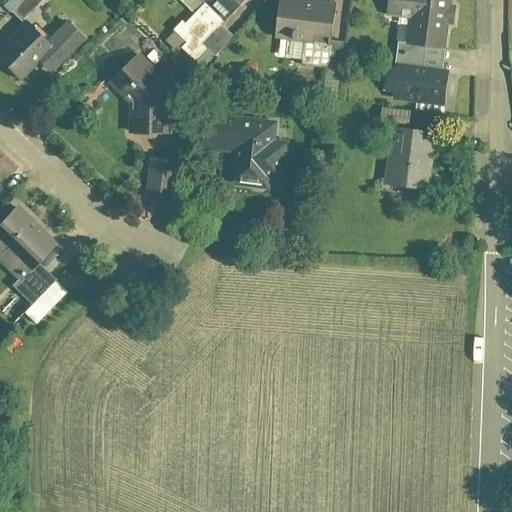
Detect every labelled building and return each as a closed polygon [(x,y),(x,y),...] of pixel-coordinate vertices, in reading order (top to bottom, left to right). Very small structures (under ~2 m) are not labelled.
[(225,31),(217,23),(243,0),(191,0),(201,10),(171,36),(192,60),(225,31)] [(301,49),(300,69),(337,71),(338,40),(323,39),(325,3),(273,0),(271,47),(301,49)] [(406,17),(403,42),(446,47),(452,48),(458,0),(387,0),(386,15),(406,17)] [(0,73),(18,88),(37,66),(52,79),(83,43),(61,25),(44,44),(21,24),(0,48),(0,73)] [(403,42),(398,42),(396,63),(445,69),(446,47),(403,42)] [(129,103),(129,132),(175,133),(172,88),(141,53),(108,82),(129,103)] [(392,99),(444,105),(448,70),(445,69),(396,63),(392,99)] [(202,145),(234,150),(229,181),(268,187),(270,178),(284,180),(290,140),(278,139),(281,120),(208,109),(202,145)] [(389,126),(384,185),(431,189),(436,129),(389,126)] [(152,156),(146,194),(161,197),(165,160),(152,156)] [(7,209),(0,217),(0,268),(14,281),(47,245),(7,209)] [(12,291),(29,306),(50,282),(32,267),(12,291)]
